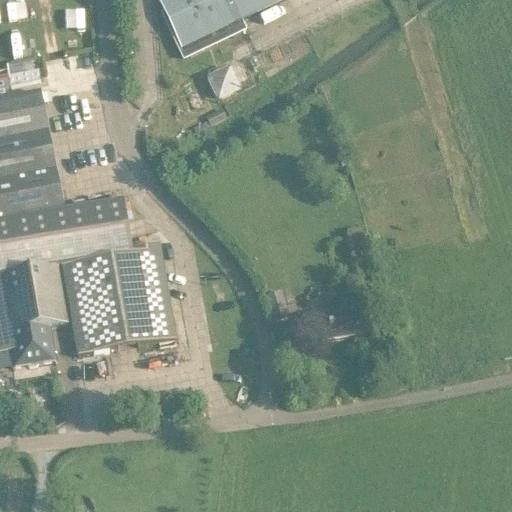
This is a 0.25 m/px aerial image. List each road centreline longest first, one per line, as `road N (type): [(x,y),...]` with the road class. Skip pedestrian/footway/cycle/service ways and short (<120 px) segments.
road 1 (unclassified): [(268,418),(258,334),(239,287),(133,165),(114,131),(99,0)]
road 2 (unclassified): [(0,444),(268,418)]
road 3 (unclassified): [(268,418),(511,377)]
